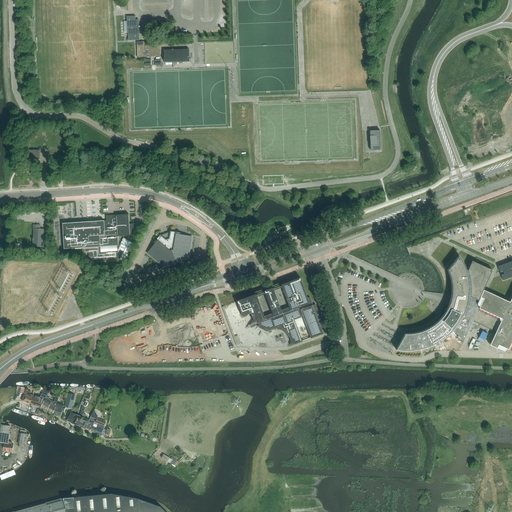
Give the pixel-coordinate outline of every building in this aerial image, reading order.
[(128,33),(128,41),(139,40),(139,27),(139,26),(139,23),(138,19),(138,21),(135,21),(135,16),(127,16),(127,21),(129,21),(129,33),(128,33)] [(137,42),(137,44),(137,57),(147,57),(147,55),(149,55),(149,57),(160,56),(160,45),(148,46),(147,46),(144,46),(143,42),(137,42)] [(172,50),(164,50),(164,61),(164,60),(189,59),(189,60),(189,49),(174,50),(174,49),(172,49),(172,50)] [(371,151),(381,150),(380,130),(370,131),(371,151)] [(29,159),(40,159),(40,150),(29,150),(29,159)] [(107,221),(104,221),(63,224),(64,249),(82,248),(82,251),(82,253),(88,253),(89,260),(96,260),(96,262),(118,261),(117,251),(100,252),(100,247),(111,246),(118,246),(118,237),(130,236),(134,235),(133,224),(129,224),(128,214),(106,216),(106,219),(107,219),(107,221)] [(44,238),(44,229),(40,229),(41,225),(33,225),(32,230),(33,230),(33,238),(32,246),(43,247),(43,238),(44,238)] [(154,243),(155,244),(148,253),(164,267),(188,258),(192,237),(180,235),(180,233),(170,231),(170,234),(168,233),(166,234),(163,235),(162,236),(160,235),(154,243)] [(123,238),(118,249),(123,251),(119,259),(125,262),(134,243),(123,238)] [(405,334),(396,350),(397,350),(398,350),(399,351),(400,351),(401,351),(402,351),(403,351),(404,351),(405,351),(406,351),(407,351),(408,351),(409,351),(411,351),(412,351),(413,351),(414,351),(415,351),(417,350),(418,350),(419,350),(420,350),(421,350),(422,349),(423,349),(424,349),(425,349),(426,348),(427,348),(428,348),(429,347),(430,347),(431,347),(431,346),(432,346),(433,345),(434,345),(435,345),(436,344),(437,344),(438,343),(439,343),(439,342),(440,342),(441,341),(442,341),(443,340),(444,339),(445,338),(446,338),(447,337),(447,336),(448,336),(449,335),(450,334),(451,333),(452,332),(453,331),(464,341),(473,321),(496,332),(490,345),(496,348),(503,351),(504,352),(505,351),(506,351),(506,350),(507,349),(508,350),(510,346),(511,346),(511,297),(510,302),(486,292),(485,291),(483,290),(492,270),(472,261),(468,270),(466,271),(466,270),(465,268),(465,267),(464,265),(463,263),(463,262),(462,260),(461,259),(460,257),(459,256),(448,270),(449,272),(449,273),(450,275),(450,276),(451,277),(451,279),(451,280),(452,282),(452,283),(452,285),(452,286),(452,288),(452,289),(452,291),(452,292),(452,294),(452,295),(452,296),(452,297),(451,298),(451,299),(451,300),(451,301),(450,302),(450,303),(450,304),(450,305),(449,305),(449,306),(449,307),(448,308),(444,305),(439,317),(438,317),(441,320),(439,322),(436,324),(434,325),(432,327),(429,329),(427,330),(424,331),(422,332),(419,333),(416,333),(414,334),(411,334),(408,334),(405,334)] [(256,294),(256,296),(237,303),(237,301),(237,303),(242,316),(251,313),(252,317),(252,318),(252,319),(253,319),(253,320),(252,320),(252,321),(252,322),(252,323),(251,323),(251,324),(250,324),(250,325),(249,325),(250,325),(251,327),(257,323),(258,324),(259,324),(257,326),(260,327),(259,328),(263,329),(266,331),(267,330),(268,330),(270,330),(273,329),(277,328),(279,328),(282,329),(283,330),(286,332),(288,336),(290,338),(290,340),(290,341),(290,343),(289,345),(293,344),(294,344),(302,341),(310,338),(323,333),(322,330),(325,329),(315,304),(313,305),(310,297),(308,298),(301,279),(300,278),(300,279),(282,286),(282,285),(281,285),(282,286),(282,288),(290,308),(282,311),(274,291),(274,289),(273,288),(273,289),(265,292),(265,291),(264,291),(265,292),(265,294),(273,314),(265,317),(257,297),(257,295),(256,294)] [(222,307),(233,337),(235,336),(224,306),(222,307)] [(18,390),(18,394),(16,394),(15,397),(14,399),(15,400),(17,396),(20,397),(21,394),(24,394),(25,388),(19,387),(18,390)] [(31,391),(26,390),(22,401),(25,402),(30,404),(33,395),(30,394),(31,391)] [(64,407),(69,408),(72,409),(75,395),(68,393),(64,407)] [(41,407),(45,400),(46,397),(43,396),(43,398),(38,397),(35,405),(38,406),(41,407)] [(46,397),(45,400),(44,401),(41,407),(45,409),(47,410),(51,404),(51,403),(52,402),(50,401),(50,400),(49,399),(49,398),(46,397)] [(57,403),(58,398),(55,397),(54,402),(53,405),(53,406),(56,407),(53,413),(59,416),(59,415),(60,411),(62,412),(63,412),(64,409),(63,409),(64,405),(57,403)] [(53,413),(56,407),(53,406),(53,405),(54,402),(50,400),(50,401),(52,402),(51,403),(51,404),(47,410),(53,413)] [(84,412),(82,411),(80,416),(76,414),(72,423),(78,426),(82,417),(83,413),(84,412)] [(97,418),(98,418),(97,415),(96,415),(95,411),(93,411),(91,417),(89,420),(86,429),(90,431),(91,431),(92,426),(94,423),(94,422),(95,422),(97,418)] [(69,415),(67,421),(72,423),(76,414),(69,412),(68,414),(69,415)] [(83,413),(82,417),(78,426),(86,429),(89,420),(91,417),(89,416),(87,419),(84,418),(86,414),(83,413)] [(98,424),(103,426),(105,421),(100,419),(98,418),(97,418),(95,422),(98,424)] [(103,426),(98,424),(97,428),(96,433),(101,436),(102,436),(103,429),(104,427),(103,426)] [(1,425),(0,430),(0,455),(2,456),(3,451),(12,452),(13,444),(11,444),(12,442),(9,441),(10,431),(9,431),(10,426),(1,425)] [(20,430),(20,433),(18,444),(25,445),(27,434),(25,434),(25,431),(20,430)] [(165,511),(160,507),(139,499),(111,494),(63,498),(63,499),(14,511),(165,511)]
